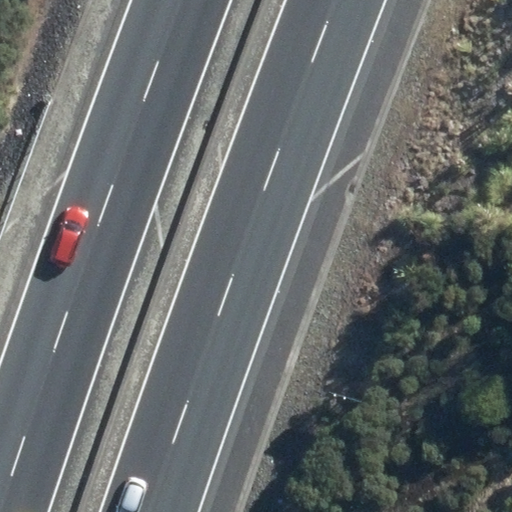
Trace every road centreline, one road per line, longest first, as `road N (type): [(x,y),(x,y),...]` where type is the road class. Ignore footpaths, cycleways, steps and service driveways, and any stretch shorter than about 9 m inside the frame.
road 1 (motorway): [(338,0),(152,511)]
road 2 (motorway): [(0,511),(181,0)]
